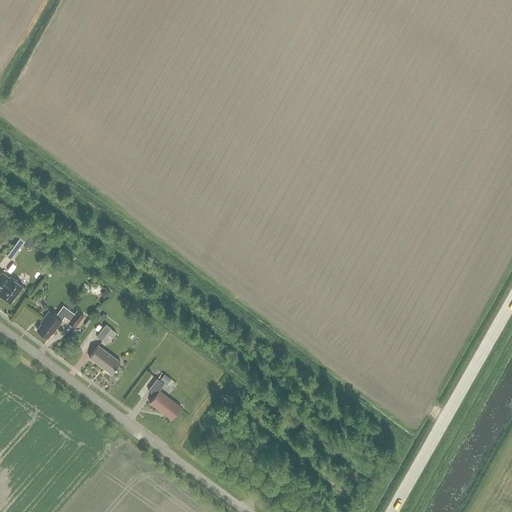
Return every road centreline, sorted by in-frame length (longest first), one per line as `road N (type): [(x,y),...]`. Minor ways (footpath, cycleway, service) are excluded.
road 1 (residential): [(245,511),(0,329)]
road 2 (tertiary): [(393,511),(511,301)]
